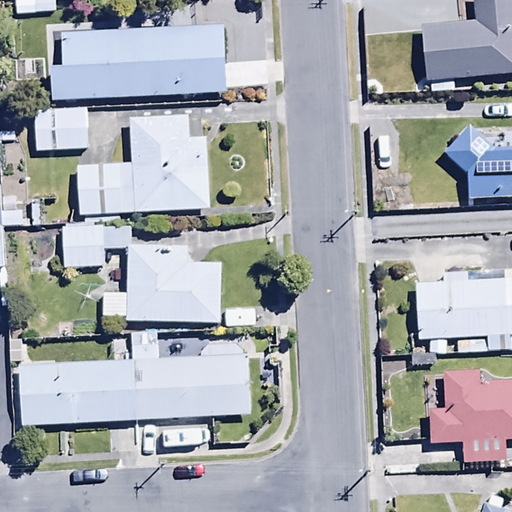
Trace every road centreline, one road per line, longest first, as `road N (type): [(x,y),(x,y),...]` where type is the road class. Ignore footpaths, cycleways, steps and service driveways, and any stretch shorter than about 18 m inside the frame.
road 1 (residential): [(309,0),(326,483)]
road 2 (residential): [(0,505),(326,483)]
